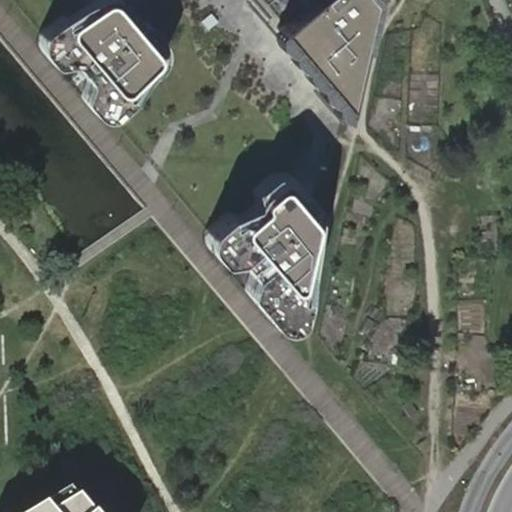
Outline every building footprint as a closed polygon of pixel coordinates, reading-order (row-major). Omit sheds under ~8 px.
[(84,0),(82,2),(114,41),(134,23),(114,0),(84,0)] [(254,0),(343,105),(367,0),(254,0)] [(114,41),(82,2),(43,35),(42,36),(42,38),(43,40),(54,54),(74,58),(86,74),(86,90),(99,107),(100,108),(103,108),(105,107),(160,60),(161,58),(162,56),(161,55),(134,23),(114,41)] [(308,212),(280,178),(278,177),(277,177),(275,177),(257,192),(254,203),(244,213),(232,214),(211,232),(210,233),(209,234),(209,236),(210,237),(221,251),(237,252),(250,267),(248,283),(277,317),(280,318),(281,318),(284,316),(285,315),(308,212)] [(89,511),(71,490),(25,511),(89,511)]
